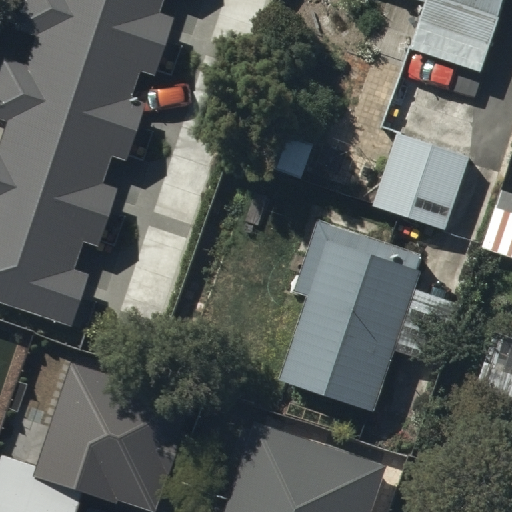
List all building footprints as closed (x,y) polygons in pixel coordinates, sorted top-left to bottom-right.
[(30,0),(24,19),(46,26),(31,71),(10,64),(0,92),(0,106),(18,113),(4,153),(0,151),(0,293),(68,316),(83,272),(67,267),(79,231),(95,237),(112,185),(96,179),(110,139),(126,145),(139,107),(122,101),(137,56),(154,61),(169,17),(152,11),(155,0),(30,0)] [(435,0),(421,45),(465,60),(481,64),(501,0),(435,0)] [(467,160),(403,137),(379,203),(444,226),(467,160)] [(511,207),(503,204),(490,245),(511,252),(511,207)] [(422,259),(325,225),(303,290),(320,296),(293,375),(372,403),(422,259)] [(72,369),(39,466),(85,482),(153,504),(186,407),(72,369)] [(368,511),(383,469),(262,429),(234,511),(368,511)] [(0,511),(75,511),(85,482),(39,466),(6,456),(0,474),(0,511)]
